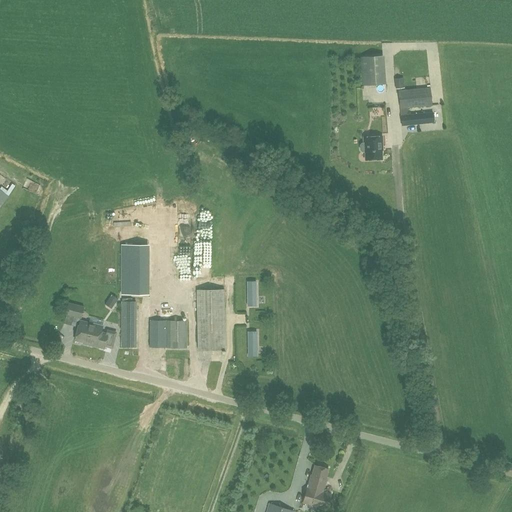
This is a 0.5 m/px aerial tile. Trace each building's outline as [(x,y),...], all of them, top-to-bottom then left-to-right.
[(362,86),(384,85),(383,56),(360,58),(362,86)] [(404,90),(404,88),(405,88),(404,78),(394,79),(395,89),(398,89),(399,91),(398,91),(402,126),(434,123),(433,113),(408,115),(407,107),(432,105),(430,88),(404,90)] [(381,159),(381,146),(382,146),(382,136),(363,137),(363,152),(364,152),(364,160),(381,159)] [(12,182),(7,191),(13,194),(17,185),(12,182)] [(0,207),(8,196),(0,189),(0,207)] [(239,206),(235,215),(249,222),(254,213),(239,206)] [(185,277),(194,277),(191,238),(193,238),(192,215),(187,216),(188,236),(183,236),(185,277)] [(201,246),(201,260),(215,259),(214,245),(201,246)] [(256,292),(256,282),(248,282),(248,306),(256,306),(256,292)] [(166,321),(166,287),(150,287),(150,348),(166,348),(166,321)] [(198,350),(213,350),(225,350),(224,290),(212,290),(197,290),(198,350)] [(114,293),(107,303),(113,307),(120,297),(114,293)] [(136,348),(136,302),(125,302),(125,304),(122,304),(122,348),(136,348)] [(81,318),(84,307),(68,303),(65,315),(81,318)] [(107,332),(101,331),(102,327),(80,321),(76,339),(88,343),(104,348),(105,345),(112,347),(116,332),(107,330),(107,332)] [(166,321),(166,348),(187,348),(187,321),(166,321)] [(257,356),(256,332),(248,332),(248,356),(257,356)] [(322,492),(328,469),(315,465),(308,489),(307,488),(303,503),(327,509),(331,495),(322,492)] [(294,511),(269,503),(266,511),(294,511)]
